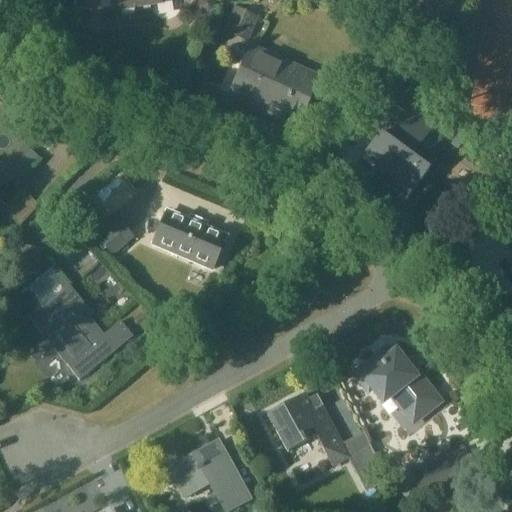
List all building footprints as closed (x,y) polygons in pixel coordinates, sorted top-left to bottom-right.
[(173,4),(172,0),(111,0),(114,12),(120,11),(121,15),(135,12),(134,9),(173,4)] [(258,18),(234,8),(223,33),(248,44),(258,18)] [(300,127),(321,78),(253,48),(231,97),(263,111),(265,105),(277,110),(275,116),(300,127)] [(415,83),(402,73),(390,64),(372,88),(397,107),(415,83)] [(356,66),(344,91),(355,96),(368,71),(356,66)] [(381,134),(363,158),(375,167),(377,165),(412,192),(425,175),(429,171),(434,164),(428,160),(427,159),(416,151),(431,131),(437,123),(414,106),(408,114),(399,125),(391,120),(381,134)] [(0,186),(19,178),(39,159),(25,145),(11,160),(13,165),(0,170),(0,186)] [(21,226),(39,207),(22,192),(4,211),(21,226)] [(168,212),(154,245),(213,270),(227,237),(168,212)] [(114,214),(94,232),(114,255),(134,237),(114,214)] [(39,276),(43,250),(20,246),(16,272),(39,276)] [(70,286),(29,319),(80,382),(134,338),(121,323),(104,336),(90,318),(91,317),(84,309),(86,307),(70,286)] [(426,412),(438,403),(415,374),(412,377),(395,355),(390,359),(385,353),(356,376),(368,391),(372,388),(383,403),(391,396),(406,415),(420,404),(426,412)] [(349,461),(350,460),(320,402),(311,407),(306,396),(269,416),(289,454),(318,439),(333,469),(348,461),(349,461)] [(224,511),(232,511),(251,502),(230,463),(224,466),(213,446),(171,469),(187,499),(210,486),(224,511)] [(349,461),(348,461),(365,494),(387,482),(370,450),(350,460),(349,461)] [(451,482),(443,461),(399,479),(400,482),(393,484),(399,498),(405,495),(407,500),(451,482)]
